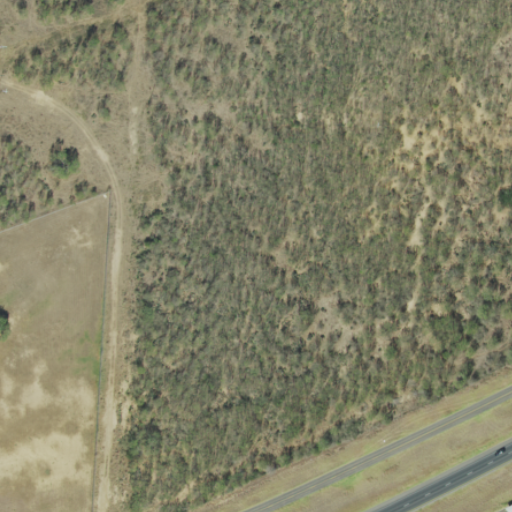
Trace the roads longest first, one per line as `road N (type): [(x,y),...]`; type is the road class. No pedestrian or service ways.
road 1 (tertiary): [(250,511),(511,389)]
road 2 (motorway): [(511,452),(393,511)]
